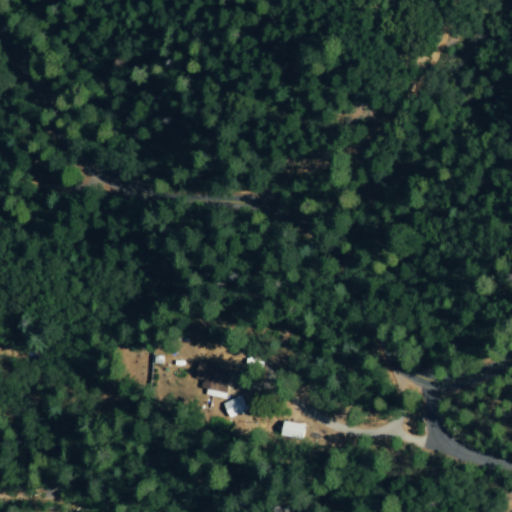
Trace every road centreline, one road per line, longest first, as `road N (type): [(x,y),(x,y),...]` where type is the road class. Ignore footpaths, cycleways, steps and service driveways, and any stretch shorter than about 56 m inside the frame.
road 1 (tertiary): [(0,39),(87,168),(164,197),(263,199),(309,220),(348,254),(386,362),(429,383)]
road 2 (residential): [(511,466),(445,447),(430,419),(429,383)]
